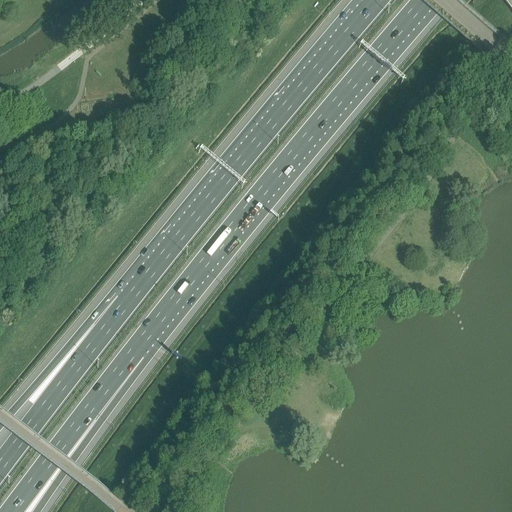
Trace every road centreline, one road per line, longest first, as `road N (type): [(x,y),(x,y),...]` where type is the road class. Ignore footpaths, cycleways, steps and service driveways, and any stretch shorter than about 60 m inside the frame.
road 1 (motorway): [(134,349),(424,0)]
road 2 (motorway): [(376,0),(127,300)]
road 3 (motorway): [(127,300),(0,466)]
road 4 (motorway): [(11,511),(134,349)]
road 5 (motorway): [(34,511),(134,349)]
road 6 (motorway): [(127,300),(0,425)]
